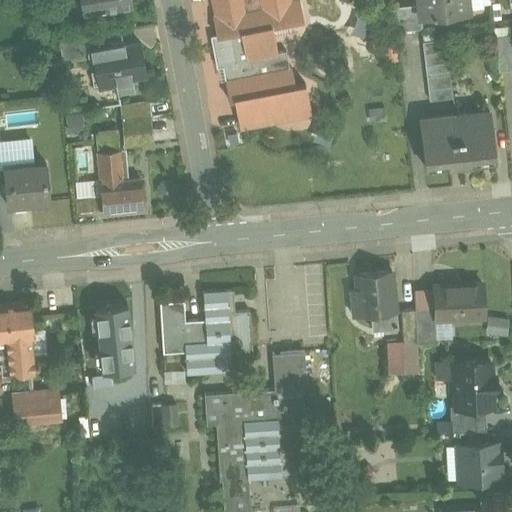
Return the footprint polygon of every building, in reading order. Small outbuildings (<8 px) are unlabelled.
[(82,0),(83,6),(106,2),(107,10),(135,5),(133,0),(82,0)] [(215,0),(218,13),(215,14),(219,34),(229,31),(243,29),(249,57),(274,52),(279,51),(274,24),(304,18),(300,0),(215,0)] [(467,0),(419,0),(420,4),(422,16),(469,11),(467,0)] [(420,4),(407,5),(410,29),(423,27),(422,16),(420,4)] [(407,5),(394,6),(397,30),(410,29),(407,5)] [(446,27),(424,29),(426,40),(447,38),(446,27)] [(243,29),(229,31),(235,62),(222,64),(228,94),(235,93),(241,128),(314,114),(308,80),(296,82),(293,68),(278,71),(274,52),(249,57),(243,29)] [(511,34),(496,36),(499,69),(511,67),(511,34)] [(89,35),(60,39),(64,59),(93,54),(89,35)] [(447,38),(426,40),(427,52),(449,49),(447,38)] [(141,40),(94,49),(101,84),(118,81),(120,89),(136,86),(134,74),(147,71),(141,40)] [(449,49),(427,52),(428,63),(450,61),(449,49)] [(450,61),(428,63),(429,75),(451,73),(450,61)] [(451,73),(429,75),(431,87),(453,85),(451,73)] [(453,85),(431,87),(432,99),(454,97),(453,85)] [(144,99),(114,101),(117,144),(147,142),(144,99)] [(491,110),(456,114),(461,161),(471,160),(471,164),(473,164),(473,156),(495,153),(495,158),(497,158),(491,110)] [(456,114),(421,118),(427,167),(449,164),(450,166),(452,166),(452,162),(461,161),(456,114)] [(115,145),(114,127),(90,128),(91,147),(115,145)] [(123,148),(98,151),(101,180),(126,177),(123,148)] [(47,162),(4,167),(8,203),(51,199),(47,162)] [(126,177),(101,180),(105,212),(144,208),(141,176),(126,177)] [(393,268),(356,272),(358,287),(351,288),(354,314),(373,312),(398,309),(393,268)] [(483,282),(435,284),(436,305),(437,316),(438,316),(452,315),(456,322),(466,321),(470,315),(484,314),(483,282)] [(229,288),(204,290),(206,317),(208,341),(209,341),(230,340),(232,359),(234,359),(255,357),(251,309),(230,310),(229,288)] [(133,295),(101,298),(105,333),(137,330),(133,295)] [(31,300),(0,303),(0,340),(7,339),(11,373),(36,370),(32,336),(34,336),(31,300)] [(187,319),(184,300),(161,301),(165,351),(186,349),(188,371),(212,369),(209,341),(208,341),(206,317),(187,319)] [(436,305),(416,307),(418,338),(418,339),(418,343),(439,342),(438,316),(437,316),(436,305)] [(418,338),(416,307),(402,307),(404,340),(418,338)] [(398,309),(373,312),(375,328),(399,325),(398,309)] [(482,332),(503,333),(503,316),(483,315),(482,332)] [(139,350),(114,353),(116,367),(149,363),(148,336),(138,337),(139,350)] [(230,340),(209,341),(212,369),(233,367),(234,359),(232,359),(230,340)] [(276,386),(206,392),(208,421),(217,421),(220,477),(222,477),(225,511),(251,510),(248,476),(309,471),(308,458),(310,458),(309,454),(308,454),(304,379),(308,379),(307,349),(274,351),(276,386)] [(491,359),(455,361),(456,374),(450,377),(451,388),(456,391),(457,404),(457,405),(486,404),(493,403),(492,389),(496,389),(496,373),(492,373),(491,359)] [(83,374),(84,384),(108,383),(107,372),(83,374)] [(60,388),(12,392),(15,423),(63,418),(60,388)] [(164,403),(153,404),(154,426),(166,425),(164,403)] [(487,429),(486,404),(457,405),(457,404),(451,404),(452,431),(471,430),(487,429)] [(471,430),(459,431),(460,442),(472,442),(471,430)] [(460,442),(459,442),(460,461),(466,466),(467,479),(501,477),(500,463),(502,463),(501,450),(499,450),(499,440),(472,442),(460,442)]
